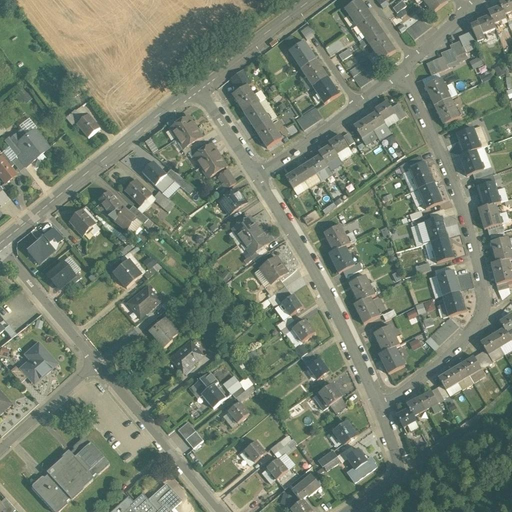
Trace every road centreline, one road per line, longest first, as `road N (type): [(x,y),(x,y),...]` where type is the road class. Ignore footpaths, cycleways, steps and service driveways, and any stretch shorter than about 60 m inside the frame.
road 1 (residential): [(377,405),(474,332),(484,315),(464,215),(401,70)]
road 2 (residential): [(377,405),(259,175)]
road 3 (secondary): [(0,242),(153,120)]
road 4 (residential): [(97,364),(219,511)]
road 5 (residential): [(0,247),(97,364)]
road 6 (secondary): [(309,0),(199,83)]
road 7 (residential): [(349,511),(398,474),(377,405)]
road 8 (residential): [(97,364),(0,450)]
